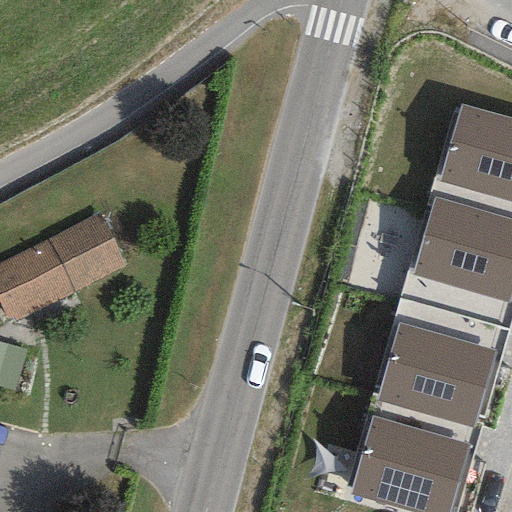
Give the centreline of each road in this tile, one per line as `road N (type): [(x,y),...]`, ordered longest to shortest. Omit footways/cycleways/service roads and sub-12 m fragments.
road 1 (tertiary): [(323,0),(187,511)]
road 2 (residential): [(0,177),(96,129),(268,0)]
road 3 (unknown): [(0,487),(193,488)]
